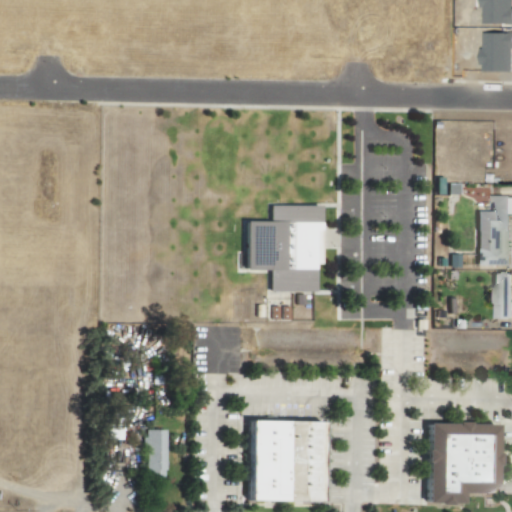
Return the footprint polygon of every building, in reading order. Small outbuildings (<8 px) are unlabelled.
[(474,211),(474,265),(508,265),(508,214),(511,214),(511,195),(489,196),(489,211),(474,211)] [(491,318),(510,319),(510,272),(492,272),(491,318)] [(318,422),(244,420),(243,501),(317,502),(318,422)] [(494,423),(422,423),(422,504),(458,505),(458,493),(493,494),(494,423)] [(162,429),(142,430),(143,477),(163,477),(162,429)]
